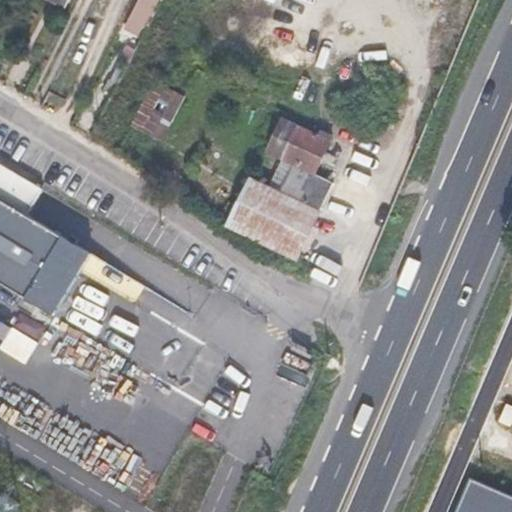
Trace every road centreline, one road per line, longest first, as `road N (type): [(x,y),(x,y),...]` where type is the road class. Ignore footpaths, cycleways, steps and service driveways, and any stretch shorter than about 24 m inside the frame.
road 1 (residential): [(388,349),(0,105)]
road 2 (primary): [(364,511),(511,166)]
road 3 (unknown): [(329,311),(403,147),(417,94),(413,68),(392,32),(352,0)]
road 4 (primary): [(511,56),(388,349)]
road 5 (primary): [(388,349),(317,511)]
